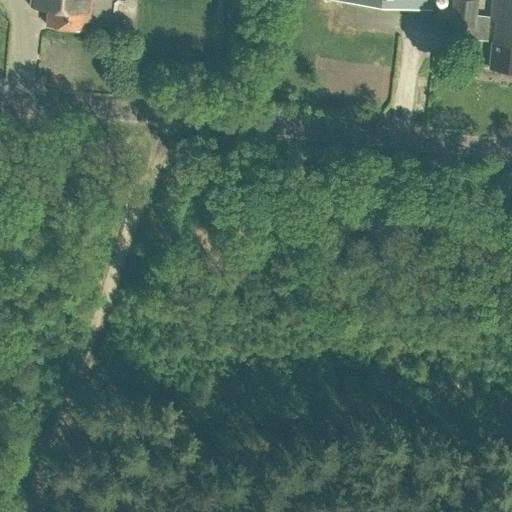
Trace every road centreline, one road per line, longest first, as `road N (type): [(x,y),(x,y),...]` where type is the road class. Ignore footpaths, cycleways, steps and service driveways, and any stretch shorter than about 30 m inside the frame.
road 1 (tertiary): [(511,146),(0,98)]
road 2 (track): [(24,511),(171,112)]
